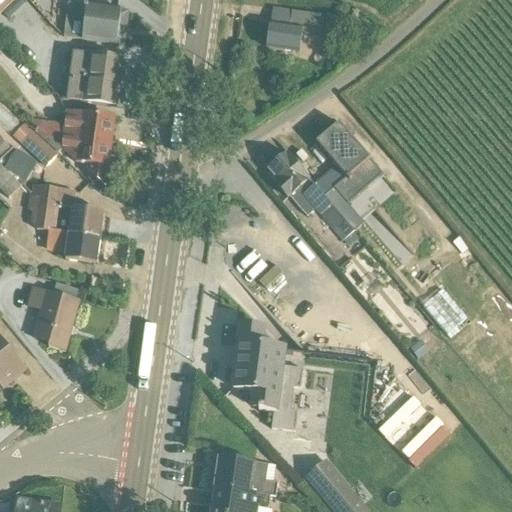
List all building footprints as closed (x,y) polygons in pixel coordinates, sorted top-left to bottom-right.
[(0,0),(0,20),(22,1),(20,0),(0,0)] [(130,19),(68,11),(64,46),(125,55),(130,19)] [(272,17),(267,56),(298,61),(301,45),(328,49),(331,25),(272,17)] [(365,33),(352,23),(340,38),(354,48),(365,33)] [(69,60),(68,60),(65,85),(120,92),(123,68),(69,60)] [(62,108),(117,116),(120,92),(65,85),(62,108)] [(0,127),(12,138),(22,126),(0,107),(0,127)] [(64,132),(32,128),(30,138),(57,163),(62,159),(76,172),(88,175),(87,180),(105,195),(114,128),(66,120),(64,132)] [(382,183),(338,132),(316,151),(346,186),(334,197),(348,213),(382,183)] [(24,133),(13,144),(46,175),(57,163),(24,133)] [(0,166),(10,155),(0,145),(0,166)] [(36,171),(16,158),(5,176),(25,189),(36,171)] [(314,218),(341,250),(353,240),(287,163),(286,163),(275,173),(275,174),(269,179),(278,190),(275,192),(287,206),(288,205),(306,225),(314,218)] [(0,198),(8,207),(21,194),(0,172),(0,198)] [(338,190),(328,178),(317,187),(327,199),(338,190)] [(75,200),(32,194),(27,219),(32,220),(31,231),(35,239),(100,248),(103,221),(72,216),(75,200)] [(100,248),(48,241),(46,259),(65,262),(64,268),(96,273),(100,248)] [(53,302),(32,295),(27,315),(40,318),(33,345),(49,350),(48,355),(65,360),(79,310),(80,299),(55,292),(53,302)] [(270,439),(294,441),(297,420),(290,420),(292,397),(300,398),(302,378),(285,376),(287,356),(263,353),(265,335),(237,331),(229,398),(251,400),(249,417),(273,420),(270,439)] [(0,346),(0,395),(3,399),(27,379),(0,346)] [(428,359),(420,348),(410,356),(418,367),(428,359)] [(313,395),(303,446),(323,449),(332,398),(313,395)] [(214,496),(275,505),(277,491),(265,489),(266,473),(219,466),(214,496)] [(361,511),(326,468),(304,486),(325,511),(361,511)] [(268,511),(269,504),(214,496),(211,511),(268,511)]
